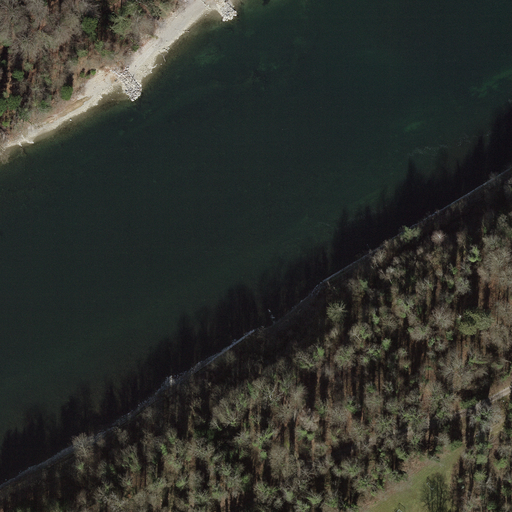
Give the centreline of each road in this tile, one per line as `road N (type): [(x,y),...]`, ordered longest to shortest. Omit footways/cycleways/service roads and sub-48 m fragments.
road 1 (track): [(306,469),(287,438),(303,401),(389,267),(449,229)]
road 2 (track): [(511,388),(347,449),(234,511)]
road 3 (track): [(400,302),(511,229)]
